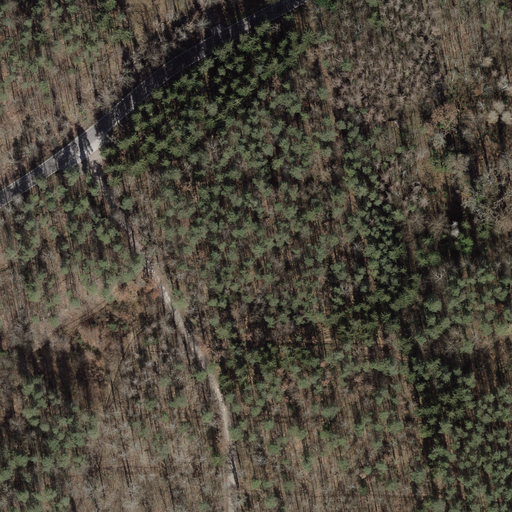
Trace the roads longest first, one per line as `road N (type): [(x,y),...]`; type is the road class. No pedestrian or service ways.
road 1 (tertiary): [(0,199),(170,68),(291,0)]
road 2 (track): [(172,306),(223,406),(232,511)]
road 3 (track): [(77,146),(172,306)]
